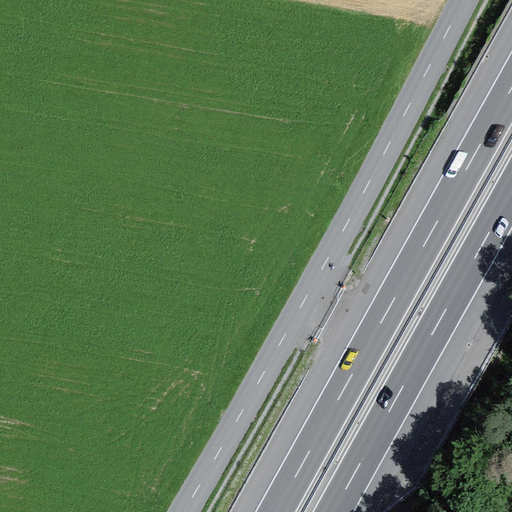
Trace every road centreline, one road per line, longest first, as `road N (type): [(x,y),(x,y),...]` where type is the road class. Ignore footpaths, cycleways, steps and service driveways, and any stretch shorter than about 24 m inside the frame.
road 1 (unclassified): [(463,0),(183,511)]
road 2 (motorway): [(511,87),(275,511)]
road 3 (motorway): [(333,511),(511,191)]
